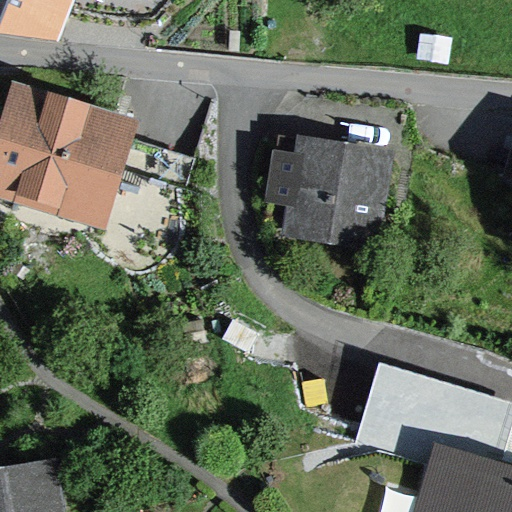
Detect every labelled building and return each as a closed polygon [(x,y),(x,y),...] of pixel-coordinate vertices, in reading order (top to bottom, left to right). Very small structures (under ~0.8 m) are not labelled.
[(18,103),(0,161),(0,182),(95,211),(118,134),(18,103)] [(275,153),(265,220),(372,238),(369,235),(381,163),(385,160),(339,153),(337,160),(271,149),(275,153)] [(496,452),(509,412),(473,400),(460,441),(496,452)] [(511,511),(511,478),(438,456),(421,511),(511,511)] [(0,511),(53,511),(48,479),(0,485),(0,511)]
